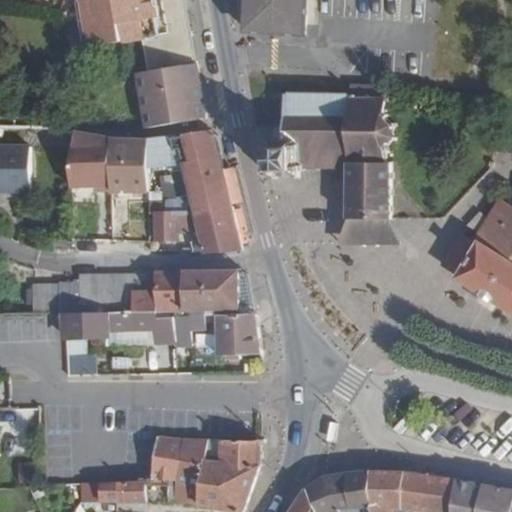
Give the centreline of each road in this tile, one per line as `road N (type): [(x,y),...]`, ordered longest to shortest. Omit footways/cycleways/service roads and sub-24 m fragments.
road 1 (tertiary): [(297,347),(247,162),(215,0)]
road 2 (residential): [(366,391),(379,438),(511,473)]
road 3 (tertiary): [(273,511),(296,431),(297,347)]
road 4 (residential): [(511,403),(422,380),(366,391)]
